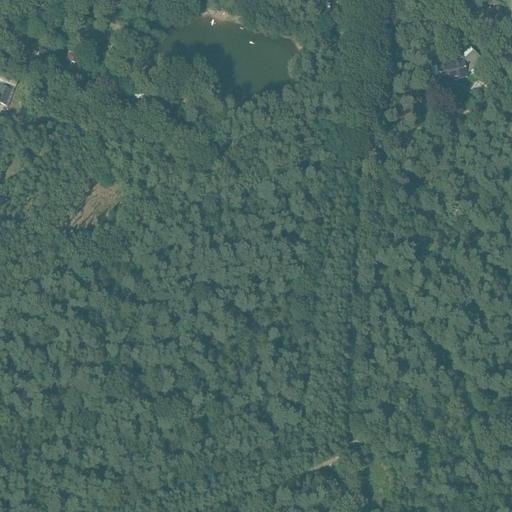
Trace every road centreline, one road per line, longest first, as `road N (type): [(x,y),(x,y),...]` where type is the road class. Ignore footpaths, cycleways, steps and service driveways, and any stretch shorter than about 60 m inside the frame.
road 1 (unknown): [(511,400),(100,511)]
road 2 (track): [(379,144),(511,98)]
